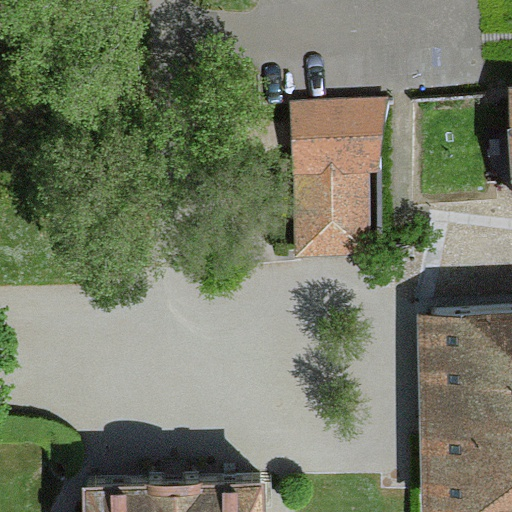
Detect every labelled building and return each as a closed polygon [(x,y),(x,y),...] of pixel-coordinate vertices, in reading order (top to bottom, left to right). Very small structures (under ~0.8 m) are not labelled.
[(297,166),(378,164),(376,99),(296,103),(297,166)] [(299,194),(379,189),(378,164),(297,166),(299,194)] [(379,189),(299,194),(302,253),(382,247),(379,189)] [(511,499),(511,305),(433,310),(439,467),(441,504),(511,499)] [(262,511),(262,477),(89,480),(89,511),(262,511)]
